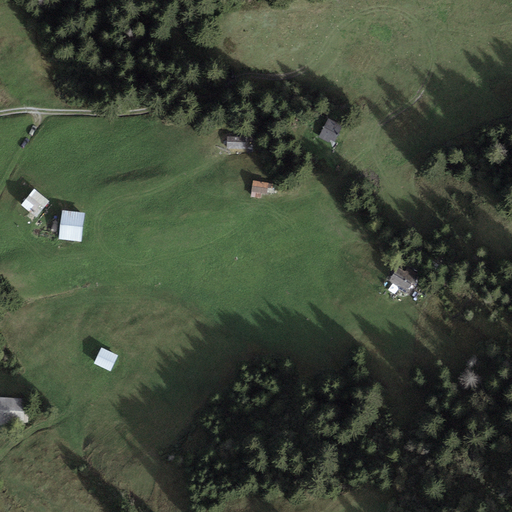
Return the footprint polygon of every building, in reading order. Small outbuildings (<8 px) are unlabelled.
[(343,126),(329,119),(319,137),(329,143),(331,140),(335,142),(343,126)] [(249,137),(228,137),(227,149),(248,149),(249,137)] [(273,184),(253,181),(252,192),(262,194),(267,195),(268,188),(273,189),(273,184)] [(50,201),(34,189),(21,205),(37,217),(50,201)] [(85,213),(62,210),(59,238),(81,241),(85,213)] [(396,269),(388,284),(406,294),(412,284),(415,286),(421,275),(407,268),(405,273),(396,269)] [(119,355),(101,347),(94,363),(111,371),(119,355)] [(29,399),(0,397),(0,428),(10,429),(10,422),(28,423),(29,399)]
